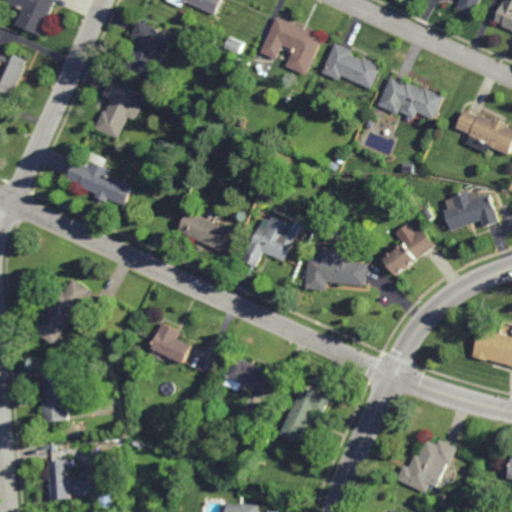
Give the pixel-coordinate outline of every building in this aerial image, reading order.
[(58,0),(42,35),(19,25),(26,10),(9,2),(9,0),(58,0)] [(223,0),(217,14),(186,0),(183,7),(169,0),(223,0)] [(482,0),(475,16),(458,8),(461,0),(482,0)] [(511,29),(504,26),(504,25),(497,21),(506,0),(511,0),(511,29)] [(309,75),(288,66),(296,49),(285,44),(278,59),(263,52),(279,16),(326,37),(309,75)] [(169,53),(161,49),(148,79),(127,70),(133,58),(136,50),(137,51),(142,40),(134,37),(142,20),(153,24),(153,26),(168,32),(167,34),(175,37),(169,53)] [(241,53),(226,47),(231,37),(246,43),(241,53)] [(365,60),(366,57),(384,65),(374,89),(344,75),(342,80),(325,72),(338,43),(355,50),(353,54),(365,60)] [(18,90),(15,89),(13,95),(3,92),(0,90),(0,72),(2,67),(0,66),(0,44),(19,53),(18,55),(29,60),(26,66),(28,67),(18,90)] [(238,68),(229,64),(232,57),(241,61),(238,68)] [(408,83),(409,81),(428,90),(429,87),(448,96),(438,120),(421,112),(418,119),(402,112),(401,114),(381,105),(394,77),(408,83)] [(138,120),(131,117),(121,139),(99,129),(107,111),(109,112),(115,100),(106,96),(114,80),(142,93),(141,95),(148,98),(138,120)] [(482,118),(483,116),(495,121),(496,119),(511,126),(511,129),(511,151),(507,150),(505,152),(495,148),(495,146),(473,136),(474,135),(469,133),(469,132),(460,128),(467,112),(482,118)] [(201,122),(197,117),(202,113),(206,118),(201,122)] [(375,129),(369,126),(372,120),(378,122),(375,129)] [(92,168),(94,162),(114,171),(112,177),(134,187),(127,203),(109,195),(108,198),(97,194),(99,190),(90,186),(89,189),(83,187),(84,185),(71,180),(79,162),(92,168)] [(340,171),(332,167),(334,162),(342,165),(340,171)] [(501,221),(486,226),(483,218),(452,230),(445,209),(479,196),(478,191),(478,190),(489,186),(501,221)] [(429,220),(422,211),(428,207),(434,216),(429,220)] [(224,248),(182,229),(191,208),(234,228),(224,248)] [(293,229),(298,231),(286,259),(265,250),(258,265),(246,259),(253,244),(252,243),(256,233),(260,225),(267,228),(272,215),(294,226),(293,229)] [(437,244),(418,258),(419,259),(399,275),(385,256),(389,253),(388,252),(391,249),(392,251),(399,245),(397,244),(400,241),(402,243),(405,241),(404,240),(423,225),(437,244)] [(354,260),(369,262),(366,283),(328,280),(327,288),(307,286),(310,255),(319,256),(320,248),(325,245),(337,246),(340,249),(355,251),(354,260)] [(79,308),(87,313),(79,325),(72,320),(56,343),(35,329),(62,288),(66,290),(75,277),(92,288),(79,308)] [(184,329),(180,337),(196,344),(187,362),(155,346),(167,321),(184,329)] [(511,364),(510,364),(510,363),(489,358),(489,359),(474,355),(481,327),(511,335),(511,364)] [(259,363),(259,364),(271,369),(270,372),(274,374),(272,379),(273,380),(268,391),(247,381),(246,382),(244,381),(241,390),(232,386),(231,386),(226,383),(230,376),(230,375),(236,361),(239,362),(240,359),(243,360),(244,358),(246,359),(246,358),(259,363)] [(47,421),(45,398),(46,398),(44,376),(68,374),(71,419),(47,421)] [(324,412),(315,408),(300,441),(282,432),(304,383),(331,396),(324,412)] [(459,446),(451,463),(448,462),(438,486),(432,483),(429,492),(398,478),(404,464),(410,466),(416,453),(420,455),(427,439),(438,443),(440,438),(459,446)] [(74,497),(55,499),(51,460),(77,458),(77,466),(72,466),(74,497)] [(101,507),(100,494),(113,493),(114,506),(101,507)] [(431,503),(425,499),(427,494),(434,498),(431,503)] [(91,507),(91,496),(99,496),(100,506),(91,507)] [(260,511),(234,511),(236,504),(241,505),(241,502),(262,504),(260,511)]
